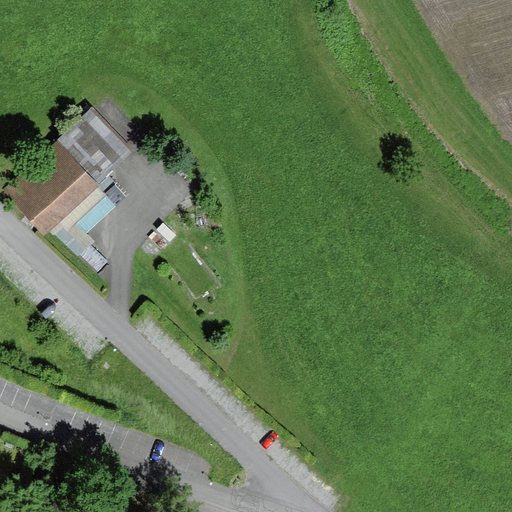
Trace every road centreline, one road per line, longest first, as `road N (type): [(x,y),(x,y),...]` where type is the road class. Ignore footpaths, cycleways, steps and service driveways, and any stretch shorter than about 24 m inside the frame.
road 1 (residential): [(0,219),(284,490),(279,511)]
road 2 (residential): [(263,511),(0,416)]
